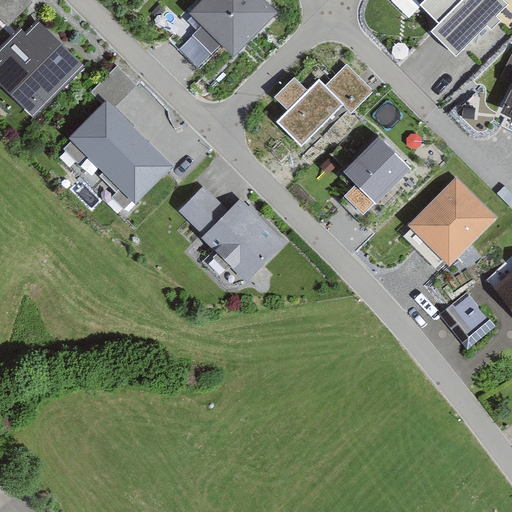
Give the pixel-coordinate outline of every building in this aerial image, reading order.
[(0,0),(0,16),(8,24),(30,3),(27,0),(0,0)] [(273,13),(260,0),(207,0),(195,13),(234,52),(273,13)] [(414,0),(465,50),(499,18),(481,0),(414,0)] [(0,68),(0,72),(35,107),(74,67),(37,31),(25,43),(20,38),(5,52),(11,58),(0,68)] [(289,111),(278,122),(302,146),(344,104),(352,112),(373,92),(348,65),(327,86),(319,79),(308,90),(295,78),(275,97),(289,111)] [(167,166),(107,107),(75,138),(107,169),(100,176),(117,193),(124,186),(136,198),(167,166)] [(411,168),(379,136),(344,171),(357,185),(341,201),(366,227),(404,189),(397,182),(411,168)] [(492,218),(456,183),(414,225),(450,260),(492,218)] [(208,235),(206,237),(247,278),(281,244),(240,203),(228,215),(204,190),(183,210),(208,235)] [(511,274),(497,286),(511,302),(511,274)] [(464,292),(441,311),(467,343),(490,324),(464,292)]
